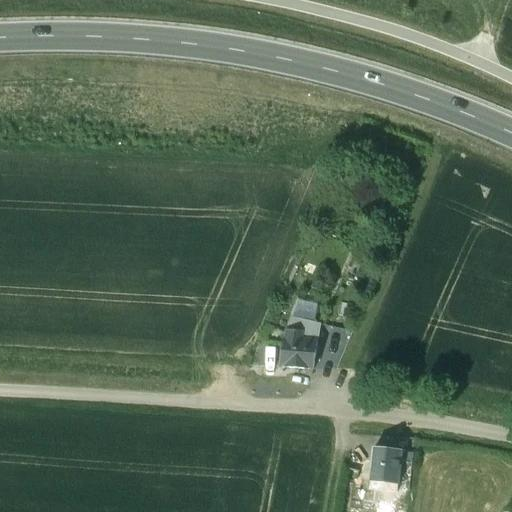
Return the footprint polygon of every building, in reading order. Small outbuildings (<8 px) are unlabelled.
[(329,289),(305,279),(301,292),(326,301),(329,289)] [(326,301),(301,292),(290,323),(319,330),(326,301)] [(319,330),(290,323),(287,333),(279,368),(313,370),(319,330)] [(401,453),(374,450),(371,483),(385,485),(398,486),(401,453)] [(398,486),(385,485),(384,490),(389,491),(389,494),(397,495),(398,486)] [(368,511),(407,511),(407,496),(369,496),(368,511)]
